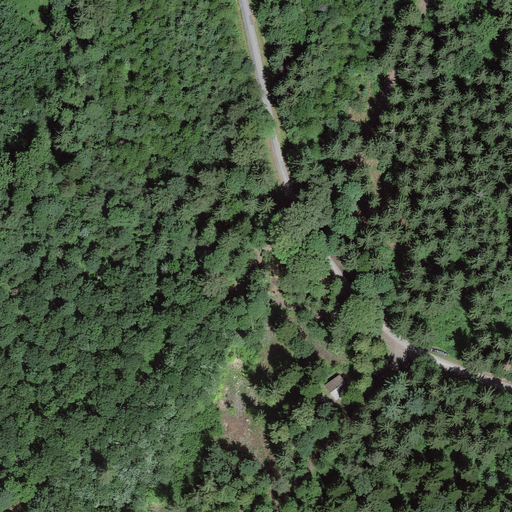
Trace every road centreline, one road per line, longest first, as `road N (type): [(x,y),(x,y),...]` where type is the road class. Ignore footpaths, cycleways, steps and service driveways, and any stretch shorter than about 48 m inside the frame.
road 1 (unclassified): [(243,0),(298,217),(352,291),(407,347),(511,392)]
road 2 (track): [(298,217),(401,0)]
road 3 (track): [(273,511),(353,390),(407,347)]
